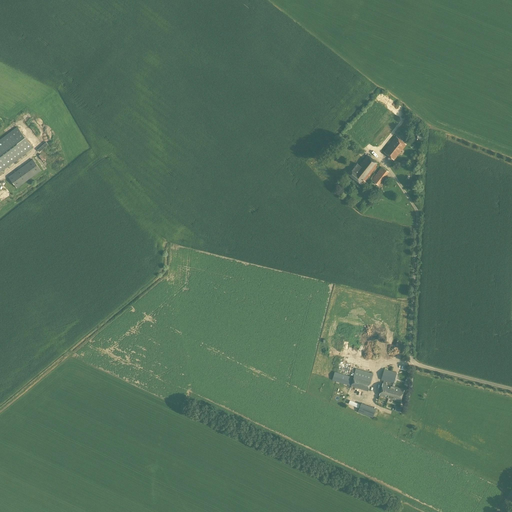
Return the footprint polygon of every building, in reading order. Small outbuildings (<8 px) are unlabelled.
[(362,141),(365,137),(377,147),(400,118),(379,102),(353,134),(362,141)] [(0,139),(0,172),(33,148),(17,127),(0,139)] [(382,153),(393,161),(406,144),(396,136),(382,153)] [(44,141),(37,149),(40,151),(47,143),(44,141)] [(367,155),(359,165),(357,164),(349,175),(362,185),(378,164),(367,155)] [(41,170),(33,159),(8,177),(17,188),(41,170)] [(378,185),(389,172),(381,166),(371,180),(378,185)] [(350,372),(349,376),(334,372),(332,380),(351,386),(368,391),(373,374),(356,368),(354,373),(350,372)] [(389,382),(392,372),(384,369),(381,380),(384,381),(383,383),(379,395),(389,398),(389,396),(392,386),(388,385),(389,382)] [(396,373),(392,372),(389,382),(388,385),(392,386),(389,396),(389,398),(400,401),(404,390),(392,386),(393,383),(396,373)] [(357,412),(373,417),(376,409),(361,403),(357,412)]
